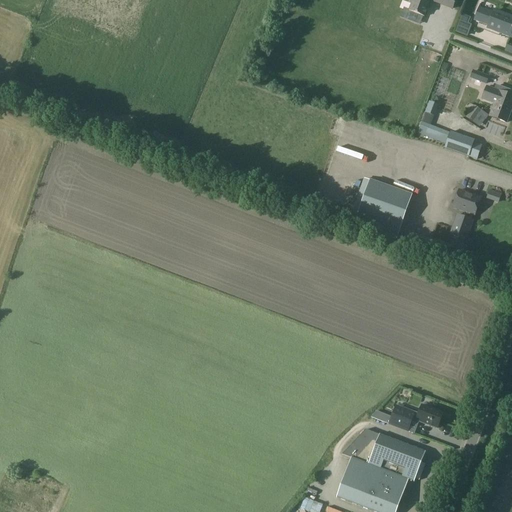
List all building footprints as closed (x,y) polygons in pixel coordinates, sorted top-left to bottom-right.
[(411,0),(410,3),(411,4),(408,11),(410,12),(423,17),(424,18),(430,2),(441,6),(443,0),(411,0)] [(511,19),(479,7),(474,21),(487,26),(487,28),(509,37),(511,28),(511,19)] [(457,112),(471,72),(345,28),(341,32),(337,31),(339,26),(336,22),(336,23),(333,30),(326,28),(320,21),(316,25),(303,20),(296,40),(294,39),(290,50),(314,58),(317,49),(324,43),(332,45),(342,56),(347,52),(357,55),(363,62),(372,55),(416,70),(428,85),(426,87),(438,91),(447,101),(444,108),(457,112)] [(382,107),(358,100),(362,85),(266,55),(260,75),(293,85),(292,89),(379,116),(382,107)] [(473,72),(471,79),(482,83),(485,76),(473,72)] [(485,88),(481,100),(494,105),(490,116),(506,122),(511,105),(511,97),(508,96),(510,91),(500,88),(499,89),(495,87),(493,91),(485,88)] [(429,103),(425,113),(432,116),(436,105),(429,103)] [(474,106),(466,118),(472,123),(481,111),(474,106)] [(425,137),(430,139),(435,128),(429,125),(425,137)] [(446,145),(445,149),(468,157),(473,143),(474,141),(450,133),(446,145)] [(482,146),(473,143),(468,157),(477,160),(482,146)] [(405,172),(419,176),(424,152),(410,149),(405,172)] [(397,239),(412,196),(365,180),(350,222),(397,239)] [(459,191),(453,208),(461,211),(459,216),(471,221),(473,215),(474,216),(480,199),(459,191)] [(416,194),(412,219),(420,221),(424,196),(416,194)] [(457,216),(451,233),(466,239),(472,221),(471,221),(459,216),(457,216)] [(437,254),(441,244),(442,243),(420,235),(416,248),(437,255),(437,254)] [(396,406),(392,417),(377,412),(371,418),(389,425),(408,432),(412,419),(416,421),(437,429),(443,414),(422,406),(418,414),(414,413),(396,406)] [(90,427),(61,466),(69,472),(98,433),(90,427)] [(373,441),(364,463),(414,482),(424,456),(418,454),(420,450),(379,435),(380,436),(377,443),(373,441)] [(43,462),(44,463),(38,472),(47,478),(60,455),(50,449),(43,462)] [(337,498),(336,497),(336,498),(372,511),(396,511),(398,508),(394,506),(399,496),(402,498),(408,480),(414,483),(414,482),(364,463),(351,458),(351,459),(337,498)] [(0,464),(0,509),(10,467),(0,464)] [(43,511),(48,496),(32,492),(11,486),(7,501),(32,507),(30,511),(43,511)] [(328,508),(329,507),(295,494),(290,506),(304,511),(335,511),(336,511),(328,508)]
